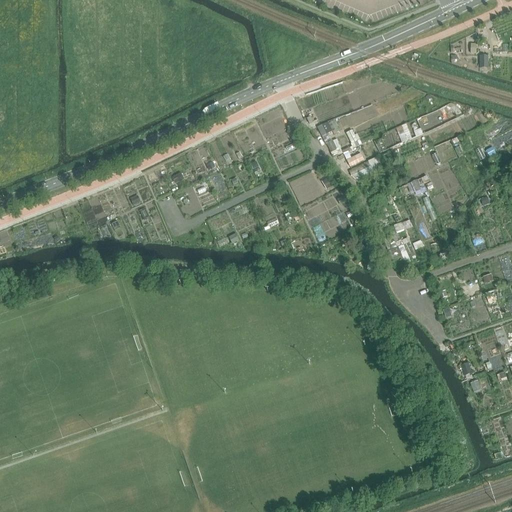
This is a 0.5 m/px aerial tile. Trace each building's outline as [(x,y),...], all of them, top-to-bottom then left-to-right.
[(480,56),(480,68),(489,68),(488,56),(480,56)] [(371,112),(382,106),(379,99),(368,106),(371,112)] [(396,125),(392,115),(383,118),(381,112),(371,116),(374,125),(378,123),(380,130),(396,125)] [(326,120),(319,122),(323,132),(330,130),(326,120)] [(352,136),(359,135),(357,126),(350,127),(352,136)] [(362,142),(369,140),(367,132),(360,134),(362,142)] [(491,136),(485,140),(488,146),(495,143),(491,136)] [(388,178),(385,172),(379,175),(382,181),(388,178)] [(412,184),(416,194),(422,191),(418,181),(412,184)] [(424,206),(429,218),(437,215),(432,203),(424,206)] [(148,205),(141,208),(145,215),(151,212),(148,205)] [(393,231),(398,238),(402,235),(397,228),(393,231)] [(403,247),(409,260),(415,258),(409,244),(403,247)] [(389,252),(397,269),(405,266),(396,249),(389,252)] [(487,279),(496,276),(493,269),(485,273),(487,279)] [(463,376),(470,374),(467,364),(460,367),(463,376)] [(476,388),(484,385),(480,374),(472,377),(476,388)]
